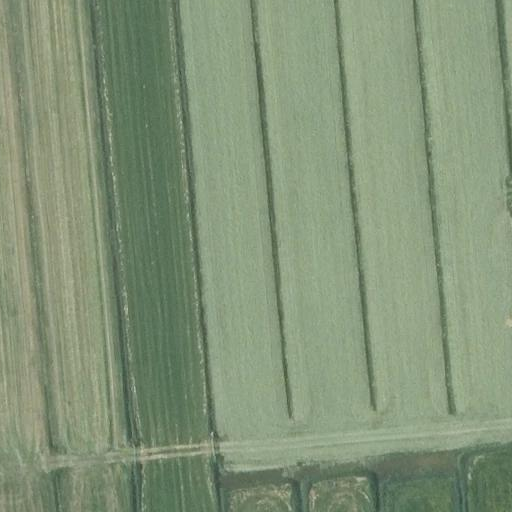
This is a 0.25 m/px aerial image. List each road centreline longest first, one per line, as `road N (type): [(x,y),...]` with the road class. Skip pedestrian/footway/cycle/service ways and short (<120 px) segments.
road 1 (track): [(90,457),(511,424)]
road 2 (track): [(90,457),(74,254)]
road 3 (track): [(12,511),(9,475),(16,464),(90,457)]
